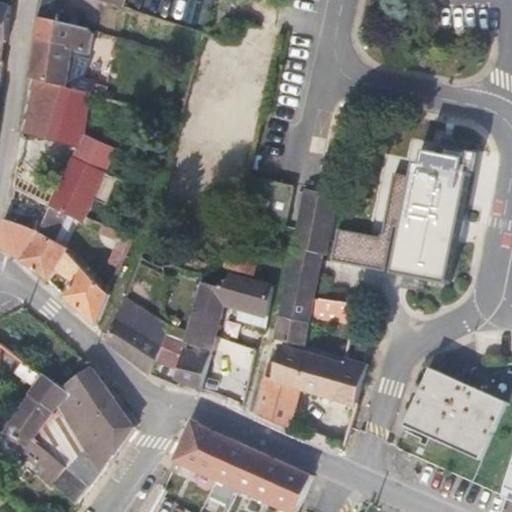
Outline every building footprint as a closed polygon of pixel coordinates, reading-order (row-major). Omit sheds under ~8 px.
[(0,0),(0,31),(4,33),(10,0),(7,0),(0,0)] [(42,18),(39,18),(31,76),(94,90),(108,94),(110,82),(76,74),(80,54),(96,57),(99,43),(94,42),(95,35),(90,29),(59,22),(63,5),(46,1),(42,18)] [(107,1),(99,28),(188,55),(196,29),(107,1)] [(240,16),(232,14),(230,24),(238,26),(240,16)] [(94,90),(31,76),(22,131),(80,145),(86,129),(94,90)] [(123,85),(110,82),(108,94),(121,97),(123,85)] [(346,107),(341,133),(352,135),(357,108),(346,107)] [(86,129),(80,145),(77,152),(109,169),(120,142),(86,129)] [(328,130),(319,175),(332,177),(341,133),(328,130)] [(332,177),(319,175),(318,180),(344,185),(352,135),(341,133),(332,177)] [(455,272),(476,161),(469,160),(471,149),(432,141),(430,153),(422,151),(401,262),(455,272)] [(77,152),(57,201),(79,212),(90,217),(91,212),(96,200),(107,204),(118,176),(108,172),(109,169),(77,152)] [(151,164),(135,159),(130,176),(146,180),(151,164)] [(296,181),(248,172),(239,215),(264,220),(270,194),(281,196),(284,182),(295,185),(296,181)] [(130,176),(126,190),(142,194),(146,180),(130,176)] [(270,194),(264,220),(287,224),(287,221),(295,185),(284,182),(281,196),(270,194)] [(299,223),(289,278),(283,307),(316,315),(325,255),(328,255),(340,196),(308,189),(299,223)] [(57,201),(42,194),(33,213),(49,220),(57,201)] [(79,212),(57,201),(49,220),(45,230),(67,239),(79,212)] [(45,230),(9,215),(5,213),(0,238),(0,243),(46,276),(57,262),(67,250),(64,247),(67,239),(45,230)] [(132,230),(112,221),(107,232),(120,238),(118,243),(130,249),(135,235),(136,232),(132,230)] [(335,260),(386,270),(392,240),(341,230),(335,260)] [(233,242),(228,261),(253,268),(258,248),(233,242)] [(112,290),(109,287),(67,250),(57,262),(74,275),(62,291),(96,322),(112,290)] [(188,339),(215,346),(217,338),(224,306),(268,317),(275,282),(226,270),(223,283),(204,279),(191,327),(190,331),(188,339)] [(325,293),(321,316),(359,324),(365,302),(325,293)] [(108,340),(155,371),(172,328),(176,320),(128,295),(108,340)] [(316,315),(283,307),(278,332),(287,334),(311,339),(316,315)] [(179,376),(184,378),(205,387),(215,346),(188,339),(190,331),(181,329),(181,332),(172,328),(155,371),(178,382),(179,376)] [(371,336),(360,334),(357,347),(368,350),(371,336)] [(271,359),(260,411),(291,424),(301,384),(351,398),(344,423),(352,425),(371,359),(351,353),(350,355),(285,341),(277,358),(271,359)] [(39,387),(33,395),(57,412),(62,406),(71,395),(65,390),(27,362),(20,373),(39,387)] [(511,398),(436,364),(409,422),(484,458),(511,398)] [(62,406),(87,449),(102,473),(136,429),(117,402),(99,376),(93,368),(65,390),(71,395),(62,406)] [(6,432),(22,441),(30,446),(25,455),(39,465),(50,451),(36,440),(57,412),(33,395),(6,432)] [(288,511),(297,511),(314,477),(195,423),(177,461),(288,511)] [(329,435),(327,440),(335,444),(337,438),(329,435)] [(30,446),(22,441),(17,449),(25,455),(30,446)] [(102,473),(87,449),(70,468),(92,486),(102,473)] [(52,481),(79,503),(92,486),(70,468),(66,464),(52,481)]
